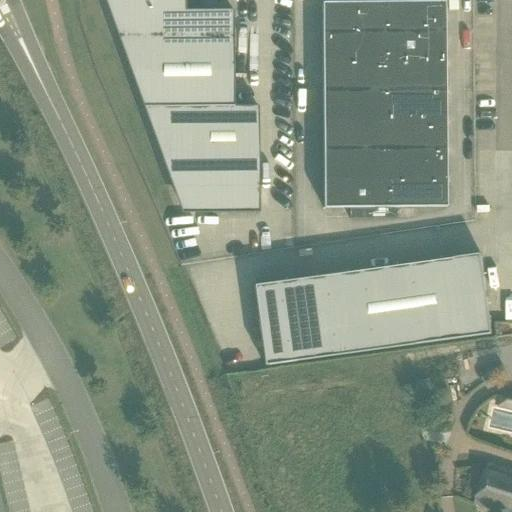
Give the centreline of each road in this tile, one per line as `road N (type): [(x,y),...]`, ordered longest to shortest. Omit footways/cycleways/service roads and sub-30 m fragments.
road 1 (secondary): [(222,511),(88,175),(24,50)]
road 2 (unclassified): [(117,511),(83,418),(0,265)]
